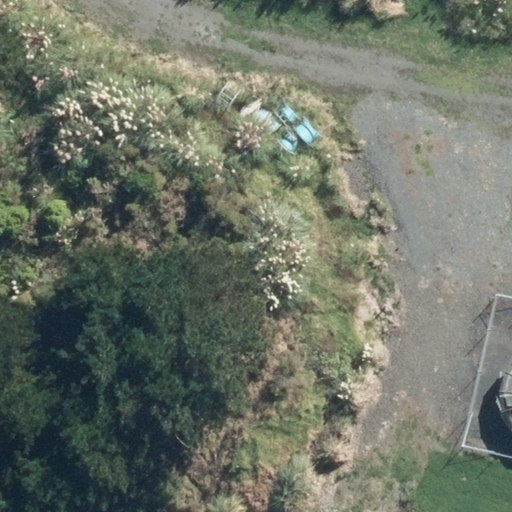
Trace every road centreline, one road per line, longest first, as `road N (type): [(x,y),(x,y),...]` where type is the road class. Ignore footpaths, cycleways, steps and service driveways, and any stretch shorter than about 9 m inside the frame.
road 1 (track): [(462,91),(372,433),(325,511)]
road 2 (track): [(121,0),(163,29),(462,91),(511,94)]
